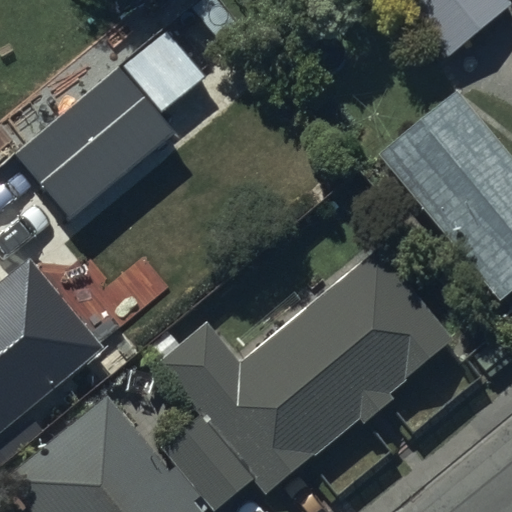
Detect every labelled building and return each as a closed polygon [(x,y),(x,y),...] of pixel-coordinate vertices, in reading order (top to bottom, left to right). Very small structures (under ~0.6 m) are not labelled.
[(510,10),(501,0),(392,0),(445,63),(510,10)] [(134,88),(119,70),(12,158),(67,224),(151,156),(144,147),(165,130),(149,110),(172,91),(155,70),(134,88)] [(377,160),(377,161),(495,307),(511,293),(511,166),(455,97),(377,160)] [(167,476),(148,452),(105,401),(2,486),(23,511),(194,511),(192,510),(199,504),(205,511),(218,511),(250,486),(263,502),(357,424),(361,430),(391,406),(386,399),(451,346),(376,255),(239,368),(207,329),(158,368),(200,419),(159,452),(174,470),(167,476)] [(71,321),(25,265),(0,285),(0,436),(101,353),(97,348),(123,327),(99,298),(71,321)]
